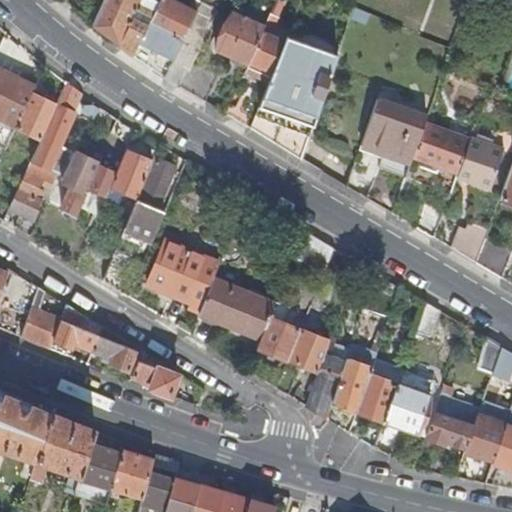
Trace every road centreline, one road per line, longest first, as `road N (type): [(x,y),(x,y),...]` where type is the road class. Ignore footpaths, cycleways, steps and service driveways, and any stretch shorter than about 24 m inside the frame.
road 1 (tertiary): [(10,0),(207,138),(511,322)]
road 2 (unclassified): [(0,235),(278,408),(289,422),(284,469)]
road 3 (secondary): [(284,469),(0,364)]
road 4 (secondary): [(459,511),(284,469)]
